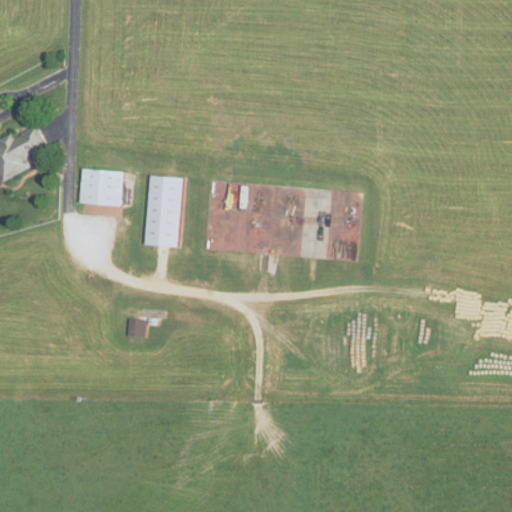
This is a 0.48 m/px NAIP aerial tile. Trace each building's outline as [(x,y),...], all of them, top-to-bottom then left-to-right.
[(34,167),(29,157),(51,146),(41,125),(18,137),(15,132),(1,139),(4,144),(0,145),(0,174),(3,173),(7,180),(34,167)] [(128,171),(86,169),(85,203),(127,205),(128,171)] [(150,244),(183,246),(187,177),(154,175),(150,244)] [(84,213),(122,218),(123,207),(86,202),(84,213)] [(150,320),(133,318),(131,335),(148,337),(150,320)]
